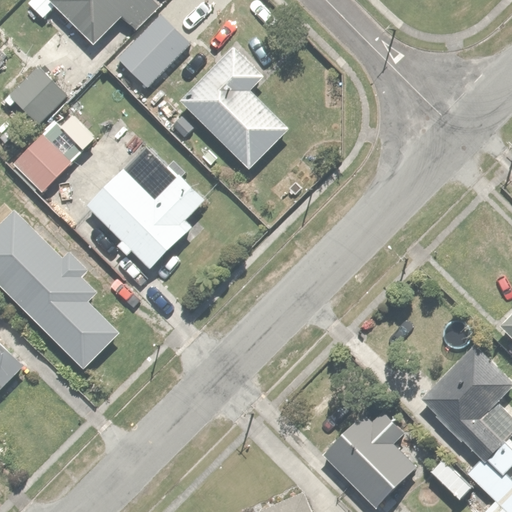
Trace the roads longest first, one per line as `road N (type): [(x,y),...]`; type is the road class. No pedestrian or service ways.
road 1 (residential): [(91,511),(465,136)]
road 2 (residential): [(329,0),(465,136)]
